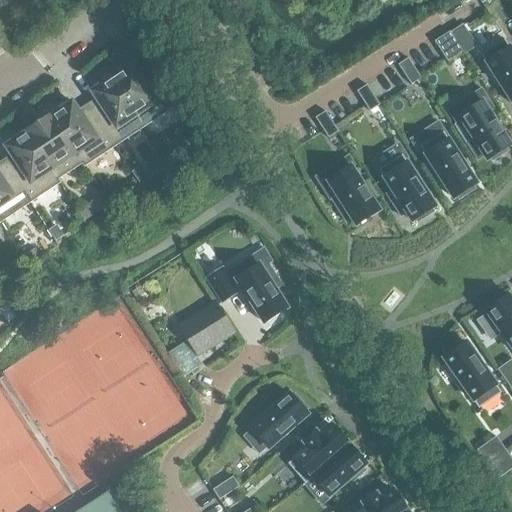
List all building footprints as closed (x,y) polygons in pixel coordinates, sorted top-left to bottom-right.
[(463,25),(451,33),(463,52),(464,54),(476,46),(463,25)] [(435,42),(448,62),(463,52),(451,33),(450,32),(435,42)] [(511,50),(505,39),(481,54),(511,102),(511,50)] [(399,65),(412,85),(422,79),(409,59),(399,65)] [(115,76),(112,78),(144,126),(177,104),(154,70),(142,78),(133,64),(129,67),(127,64),(114,73),(115,76)] [(101,105),(92,112),(114,146),(144,126),(112,78),(110,79),(108,77),(95,86),(96,88),(92,91),(101,105)] [(357,92),(370,112),(380,105),(367,85),(357,92)] [(474,140),(467,144),(480,164),(490,158),(493,162),(504,155),(501,151),(511,145),(490,112),(495,109),(482,89),(473,94),(480,104),(459,117),(474,140)] [(54,114),(51,116),(82,162),(85,166),(114,146),(92,112),(82,118),(72,102),(68,105),(66,103),(53,112),(54,114)] [(316,118),(329,138),(339,132),(326,112),(316,118)] [(27,132),(26,132),(57,179),(82,162),(51,116),(50,116),(27,131),(27,132)] [(16,162),(7,168),(29,202),(60,182),(57,179),(26,132),(23,134),(22,132),(8,141),(10,143),(6,146),(16,162)] [(420,147),(444,185),(453,198),(457,196),(459,200),(476,189),(473,185),(477,183),(444,132),(420,147)] [(174,153),(166,158),(169,163),(170,164),(178,159),(174,153)] [(392,190),(387,195),(401,217),(407,213),(412,221),(415,219),(418,223),(435,212),(432,208),(435,206),(402,155),(379,170),(392,190)] [(141,165),(131,172),(140,185),(150,179),(141,165)] [(337,196),(332,200),(346,222),(352,219),(356,225),(380,210),(352,167),(328,182),(337,196)] [(0,221),(29,202),(7,168),(0,172),(0,221)] [(111,188),(103,194),(111,205),(119,199),(111,188)] [(79,211),(85,220),(104,208),(98,199),(79,211)] [(57,225),(49,231),(56,242),(64,236),(57,225)] [(283,286),(268,263),(262,268),(260,265),(236,280),(264,323),(287,308),(276,290),(283,286)] [(224,267),(205,278),(222,304),(240,293),(224,267)] [(141,287),(132,293),(139,304),(148,298),(141,287)] [(511,299),(509,296),(487,312),(511,348),(511,299)] [(181,323),(200,353),(233,332),(215,302),(181,323)] [(0,310),(9,323),(17,317),(8,305),(0,310)] [(182,340),(168,348),(183,373),(197,364),(182,340)] [(502,393),(467,343),(444,359),(479,409),(502,393)] [(511,359),(498,369),(511,389),(511,388),(511,359)] [(305,412),(309,409),(295,394),(292,397),(289,394),(269,412),(266,408),(251,421),(254,425),(251,428),(269,448),(308,415),(305,412)] [(313,477),(349,445),(332,426),(320,436),(317,432),(304,443),(308,447),(288,464),(305,484),(313,477)] [(507,451),(496,437),(477,451),(487,465),(507,451)] [(351,484),(366,471),(363,468),(366,465),(349,445),(313,477),(313,478),(330,497),(348,480),(351,484)] [(497,480),(511,469),(511,458),(507,451),(487,465),(497,480)] [(233,477),(213,490),(220,500),(240,487),(233,477)] [(377,495),(363,504),(366,508),(359,511),(407,511),(393,490),(380,499),(377,495)] [(120,511),(108,493),(92,503),(93,503),(79,511),(120,511)]
